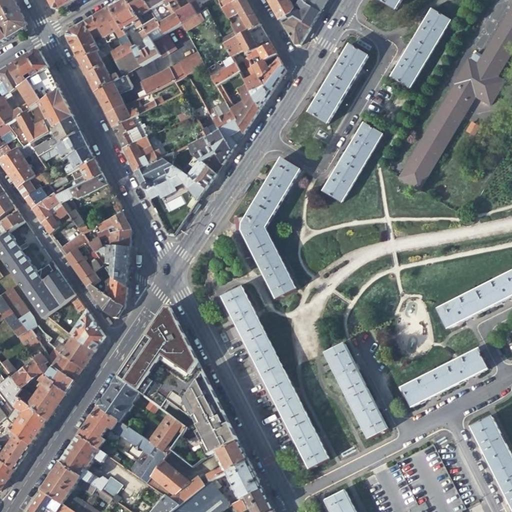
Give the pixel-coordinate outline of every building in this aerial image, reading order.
[(28,24),(15,0),(0,0),(0,45),(2,44),(8,40),(18,34),(26,29),(28,24)] [(48,0),(53,9),(58,10),(70,3),(75,0),(48,0)] [(133,37),(128,39),(135,52),(143,65),(143,66),(160,55),(153,42),(149,35),(142,24),(138,17),(128,0),(122,0),(119,3),(110,7),(124,31),(136,25),(138,29),(141,27),(144,33),(142,35),(150,48),(142,53),(139,46),(138,46),(133,37)] [(128,0),(138,17),(151,9),(146,0),(128,0)] [(152,10),(165,2),(168,0),(146,0),(151,9),(152,10)] [(165,2),(166,4),(168,7),(173,15),(176,14),(168,0),(165,2)] [(176,0),(168,0),(176,14),(182,24),(195,16),(196,15),(187,0),(185,0),(189,6),(182,10),(176,0)] [(187,0),(196,15),(201,12),(193,0),(187,0)] [(244,20),(236,25),(234,26),(236,31),(240,37),(260,25),(251,10),(245,0),(239,0),(228,7),(226,8),(224,9),(229,19),(232,17),(240,12),(244,20)] [(269,0),(271,3),(278,15),(281,20),(289,17),(292,15),(294,11),(295,9),(289,0),(269,0)] [(292,15),(289,17),(291,21),(294,19),(299,23),(311,29),(316,21),(321,12),(306,4),(302,0),(299,0),(295,9),(294,11),(292,15)] [(302,0),(306,4),(321,12),(324,7),(327,0),(302,0)] [(377,0),(395,11),(401,0),(377,0)] [(400,178),(420,190),(476,97),(491,105),(505,82),(497,78),(511,52),(511,6),(482,58),(475,54),(471,62),(469,61),(400,178)] [(124,46),(112,52),(117,62),(135,52),(128,39),(124,31),(110,7),(103,12),(94,17),(108,44),(112,42),(111,40),(117,38),(114,34),(117,32),(124,46)] [(433,9),(412,44),(430,55),(451,21),(433,9)] [(173,15),(160,23),(162,27),(161,27),(164,31),(165,34),(166,34),(182,24),(176,14),(173,15)] [(199,23),(195,16),(182,24),(185,30),(199,23)] [(108,55),(110,54),(112,52),(108,44),(94,17),(83,24),(68,33),(68,38),(69,42),(75,52),(80,62),(98,52),(101,51),(94,38),(98,36),(108,55)] [(145,23),(142,24),(149,35),(156,30),(161,27),(162,27),(160,23),(157,19),(146,25),(145,23)] [(291,21),(283,24),(289,34),(296,46),(301,45),(307,36),(311,29),(299,23),(294,19),(291,21)] [(265,33),(260,25),(240,37),(238,38),(245,50),(249,56),(259,50),(257,45),(264,41),(265,43),(269,40),(265,33)] [(160,37),(156,30),(149,35),(153,42),(160,37)] [(223,39),(226,45),(238,38),(240,37),(236,31),(223,39)] [(174,47),(166,34),(165,34),(163,36),(160,37),(160,38),(168,51),(174,47)] [(168,51),(160,38),(153,42),(160,55),(168,51)] [(233,57),(245,50),(238,38),(226,45),(232,56),(233,57)] [(251,60),(257,57),(261,55),(265,61),(267,60),(277,54),(274,49),(271,44),(259,50),(249,56),(251,60)] [(410,89),(430,55),(412,44),(391,78),(410,89)] [(340,62),(330,79),(348,90),(368,56),(351,45),(340,62)] [(27,78),(30,76),(32,74),(35,78),(50,68),(43,53),(36,52),(21,61),(10,68),(22,87),(29,81),(27,78)] [(112,78),(98,52),(80,62),(88,78),(95,92),(120,78),(118,74),(112,78)] [(117,69),(120,67),(117,62),(112,52),(110,54),(117,69)] [(135,52),(117,62),(120,67),(124,76),(127,74),(143,65),(135,52)] [(148,95),(151,93),(176,81),(205,66),(198,55),(142,83),(148,95)] [(222,62),(224,66),(226,69),(212,78),(217,87),(221,85),(221,84),(225,81),(241,72),(238,66),(236,63),(233,57),(232,56),(222,62)] [(246,80),(248,84),(261,109),(267,101),(271,95),(255,67),(251,60),(249,56),(243,59),(253,76),(246,80)] [(268,62),(267,60),(265,61),(260,63),(255,67),(271,95),(281,81),(287,72),(282,63),(279,58),(270,69),(267,63),(268,62)] [(210,74),(212,78),(226,69),(224,66),(210,74)] [(15,95),(14,92),(4,98),(0,100),(0,112),(8,126),(9,126),(18,119),(28,113),(42,103),(61,90),(55,77),(50,68),(35,78),(32,80),(31,81),(29,81),(22,87),(20,88),(29,103),(15,113),(7,100),(15,95)] [(3,95),(4,98),(14,92),(20,88),(22,87),(10,68),(0,73),(0,86),(5,83),(9,91),(3,95)] [(133,84),(127,74),(124,76),(120,78),(95,92),(100,101),(107,116),(126,106),(120,94),(131,89),(132,88),(133,87),(133,84)] [(327,124),(348,90),(330,79),(318,98),(309,113),(327,124)] [(230,89),(225,81),(221,84),(221,85),(226,92),(230,89)] [(244,101),(234,107),(240,117),(247,130),(255,118),(261,109),(248,84),(238,89),(244,101)] [(37,128),(28,113),(18,119),(33,144),(35,142),(51,133),(75,118),(68,104),(61,90),(42,103),(46,109),(52,105),(60,120),(52,124),(55,129),(53,130),(51,126),(49,127),(47,123),(37,128)] [(130,114),(126,106),(107,116),(111,122),(114,129),(134,118),(137,116),(145,112),(156,107),(154,102),(142,109),(137,100),(133,102),(128,105),(132,114),(130,114)] [(209,111),(217,123),(220,130),(232,152),(237,145),(230,137),(242,130),(237,120),(231,109),(226,101),(218,107),(209,111)] [(234,107),(231,109),(237,120),(240,117),(234,107)] [(0,129),(0,131),(8,126),(0,112),(0,129)] [(134,118),(114,129),(119,139),(126,152),(149,139),(145,131),(147,130),(144,125),(142,126),(137,116),(134,118)] [(198,120),(208,136),(216,152),(223,165),(228,158),(232,152),(220,130),(212,134),(203,117),(198,120)] [(240,117),(237,120),(242,130),(244,134),(246,132),(247,130),(240,117)] [(38,147),(35,142),(33,144),(31,145),(37,153),(39,157),(83,133),(78,124),(75,118),(51,133),(52,136),(55,135),(58,141),(52,144),(48,142),(38,147)] [(364,123),(344,158),(363,169),(383,135),(364,123)] [(475,134),(478,125),(470,123),(467,132),(475,134)] [(13,131),(9,126),(8,126),(0,131),(0,149),(1,148),(8,143),(7,140),(5,142),(3,138),(13,131)] [(244,134),(242,130),(230,137),(237,145),(239,142),(244,134)] [(65,162),(70,159),(90,147),(86,139),(83,133),(39,157),(43,163),(60,154),(65,162)] [(210,157),(216,152),(208,136),(189,145),(194,154),(198,158),(200,160),(202,162),(210,157)] [(156,153),(149,139),(126,152),(130,161),(137,173),(164,158),(160,150),(156,153)] [(15,152),(8,143),(1,148),(0,149),(0,160),(1,162),(15,152)] [(30,157),(37,153),(31,145),(26,147),(30,157)] [(70,175),(74,172),(81,169),(97,160),(93,154),(90,147),(70,159),(74,166),(67,170),(70,175)] [(20,149),(15,152),(1,162),(19,189),(36,176),(20,149)] [(174,153),(164,158),(137,173),(146,190),(149,191),(156,187),(156,184),(170,177),(172,179),(177,176),(198,202),(206,190),(186,175),(174,166),(174,153)] [(342,203),(363,169),(344,158),(324,192),(342,203)] [(268,184),(258,201),(276,211),(300,170),(282,159),(268,184)] [(72,183),(75,188),(103,174),(99,165),(97,160),(81,169),(85,177),(78,180),(72,183)] [(188,172),(186,175),(206,190),(213,181),(216,175),(202,162),(200,160),(197,165),(190,174),(188,172)] [(39,175),(41,173),(47,169),(44,165),(36,170),(39,175)] [(74,172),(78,180),(85,177),(81,169),(74,172)] [(45,179),(41,173),(39,175),(36,176),(19,189),(27,199),(40,189),(38,185),(45,179)] [(79,201),(109,186),(103,174),(75,188),(66,192),(58,197),(63,204),(67,201),(73,198),(75,197),(79,201)] [(48,183),(44,187),(48,193),(53,189),(48,183)] [(244,193),(250,184),(247,183),(241,192),(244,193)] [(51,198),(48,193),(44,187),(40,189),(27,199),(35,211),(51,198)] [(55,193),(56,194),(58,197),(66,192),(63,188),(55,193)] [(56,206),(59,211),(64,206),(63,204),(58,197),(56,194),(51,198),(35,211),(44,224),(50,219),(55,215),(52,210),(56,206)] [(0,219),(16,208),(7,195),(0,198),(0,219)] [(79,208),(73,198),(67,201),(74,211),(77,209),(79,208)] [(86,222),(77,209),(74,211),(67,201),(63,204),(64,206),(72,217),(76,223),(77,225),(79,227),(86,222)] [(266,229),(276,211),(258,201),(248,218),(245,223),(244,225),(244,232),(256,257),(275,247),(266,229)] [(202,205),(199,204),(193,213),(196,215),(202,205)] [(53,223),(47,229),(52,235),(65,223),(72,217),(64,206),(59,211),(55,215),(50,219),(53,223)] [(3,224),(10,234),(26,222),(19,212),(3,224)] [(109,229),(110,231),(117,229),(119,235),(132,231),(125,217),(124,215),(101,225),(103,231),(109,229)] [(72,217),(65,223),(70,228),(76,223),(72,217)] [(0,226),(0,228),(6,237),(10,234),(3,224),(0,226)] [(112,237),(119,235),(117,229),(110,231),(112,237)] [(112,237),(112,249),(132,250),(132,248),(132,241),(132,232),(132,231),(119,235),(112,237)] [(83,233),(62,249),(68,258),(89,241),(83,233)] [(38,273),(10,234),(6,237),(0,240),(0,253),(0,254),(3,258),(11,269),(46,320),(72,300),(77,296),(68,284),(60,272),(56,274),(49,265),(38,273)] [(100,240),(89,242),(96,252),(102,251),(104,251),(100,240)] [(89,241),(68,258),(75,269),(89,289),(93,286),(100,280),(94,272),(104,264),(103,263),(103,262),(96,252),(89,242),(89,241)] [(296,290),(275,247),(256,257),(265,274),(278,300),(296,290)] [(109,255),(109,262),(109,266),(114,266),(114,270),(108,270),(115,279),(130,289),(130,276),(132,250),(112,249),(104,251),(102,251),(103,255),(109,255)] [(2,275),(11,269),(3,258),(0,260),(0,281),(4,278),(2,275)] [(511,274),(478,291),(487,310),(510,299),(511,297),(511,274)] [(115,279),(110,299),(126,308),(128,297),(130,289),(115,279)] [(110,299),(93,286),(89,289),(106,313),(116,319),(119,319),(123,313),(126,308),(110,299)] [(235,319),(245,340),(264,330),(242,287),(223,297),(235,319)] [(21,339),(31,331),(37,326),(35,319),(13,289),(4,296),(0,298),(0,309),(3,314),(21,339)] [(474,317),(487,310),(478,291),(439,311),(449,330),(474,317)] [(80,313),(86,309),(77,296),(72,300),(80,313)] [(154,329),(150,335),(159,342),(166,333),(180,325),(172,309),(167,309),(154,329)] [(73,337),(74,338),(96,354),(103,344),(106,339),(89,313),(73,337)] [(165,413),(172,403),(197,422),(201,431),(209,446),(213,455),(217,453),(239,442),(235,434),(224,412),(188,341),(180,325),(166,333),(159,342),(150,335),(124,371),(119,379),(141,395),(151,402),(159,408),(165,413)] [(40,327),(37,326),(31,331),(38,338),(44,333),(40,327)] [(286,373),(264,330),(245,340),(254,358),(267,383),(286,373)] [(39,340),(38,338),(31,331),(21,339),(28,348),(39,340)] [(52,346),(58,351),(64,355),(85,370),(86,367),(93,358),(96,354),(74,338),(71,343),(67,350),(58,344),(56,346),(54,344),(52,346)] [(326,354),(348,397),(367,387),(354,360),(345,344),(326,354)] [(51,361),(55,368),(64,355),(58,351),(51,361)] [(480,351),(442,370),(451,388),(471,378),(489,369),(480,351)] [(79,379),(85,370),(64,355),(55,368),(76,383),(79,379)] [(37,361),(38,363),(45,372),(46,374),(49,377),(68,394),(73,387),(76,383),(55,368),(52,373),(48,367),(50,365),(43,356),(37,361)] [(10,374),(16,369),(7,358),(0,364),(10,374)] [(22,389),(45,372),(38,363),(15,380),(22,389)] [(437,395),(451,388),(442,370),(403,389),(412,408),(437,395)] [(308,417),(286,373),(267,383),(277,403),(289,427),(308,417)] [(18,398),(23,401),(50,421),(58,409),(68,394),(49,377),(46,374),(39,380),(43,383),(45,381),(47,383),(37,399),(24,391),(18,398)] [(0,408),(7,418),(9,421),(12,424),(14,426),(11,431),(17,435),(33,446),(39,436),(50,421),(23,401),(18,398),(24,391),(22,389),(15,380),(13,376),(7,381),(5,379),(0,382),(0,408)] [(121,424),(141,395),(119,379),(109,395),(101,408),(121,424)] [(378,408),(367,387),(348,397),(370,440),(389,430),(378,408)] [(159,408),(151,402),(146,409),(154,415),(159,408)] [(151,476),(153,478),(165,462),(169,457),(150,444),(121,424),(101,408),(90,424),(81,437),(109,457),(113,452),(104,445),(106,441),(102,438),(109,428),(134,446),(128,454),(138,461),(143,453),(150,458),(143,468),(147,472),(151,475),(151,476)] [(173,452),(189,430),(182,423),(171,416),(170,417),(150,444),(169,457),(173,452)] [(330,461),(308,417),(289,427),(301,452),(311,470),(330,461)] [(7,418),(2,423),(7,428),(10,432),(11,431),(14,426),(12,424),(9,421),(7,418)] [(486,454),(497,475),(511,467),(511,455),(493,418),(473,428),(486,454)] [(196,436),(189,430),(173,452),(194,469),(203,461),(188,445),(196,436)] [(209,446),(201,431),(198,433),(205,447),(210,457),(213,455),(209,446)] [(12,443),(0,460),(0,461),(16,471),(28,453),(33,446),(17,435),(12,443)] [(106,461),(109,457),(81,437),(77,443),(75,447),(63,463),(98,490),(101,492),(109,482),(103,478),(100,481),(88,472),(97,460),(104,464),(106,461)] [(213,483),(228,474),(250,463),(243,449),(239,442),(217,453),(225,469),(209,477),(213,483)] [(0,492),(1,493),(16,471),(0,461),(0,492)] [(176,498),(172,501),(182,508),(208,487),(200,478),(192,485),(165,462),(153,478),(154,479),(176,498)] [(93,496),(98,490),(63,463),(54,477),(44,493),(71,511),(98,511),(72,494),(78,485),(93,496)] [(228,474),(241,502),(263,490),(255,474),(250,463),(228,474)] [(511,467),(497,475),(507,495),(511,505),(511,467)] [(150,486),(154,479),(153,478),(151,476),(151,475),(147,472),(141,480),(150,486)] [(111,479),(109,482),(101,492),(118,504),(121,500),(117,496),(123,488),(111,479)] [(223,511),(229,508),(208,487),(182,508),(177,511),(223,511)] [(243,511),(250,509),(251,511),(274,511),(267,497),(263,490),(241,502),(233,506),(235,511),(243,511)] [(332,511),(356,511),(346,491),(328,501),(332,511)] [(71,511),(44,493),(31,510),(30,511),(71,511)] [(177,511),(182,508),(172,501),(167,498),(163,503),(154,511),(177,511)]
